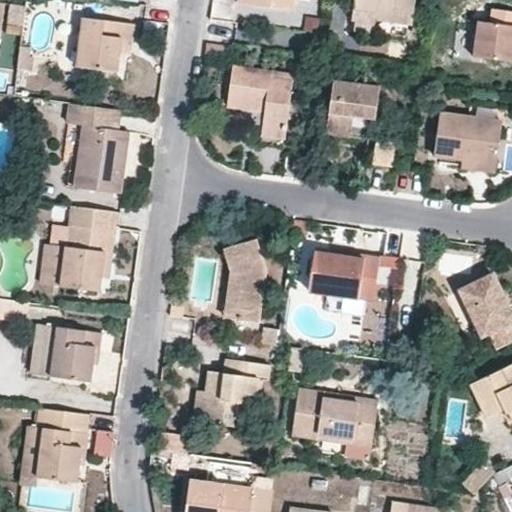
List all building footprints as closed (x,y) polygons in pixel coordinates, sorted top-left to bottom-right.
[(295,12),(296,0),(241,0),(240,5),(295,12)] [(356,0),(356,6),(414,14),(416,0),(356,0)] [(356,6),(355,15),(413,23),(414,14),(356,6)] [(475,57),(511,61),(511,11),(493,9),(491,22),(479,21),(475,57)] [(118,71),(120,57),(121,46),(131,47),(134,24),(86,18),(80,66),(118,71)] [(467,56),(475,57),(479,21),(471,20),(467,56)] [(234,47),(208,44),(207,54),(233,57),(234,47)] [(33,57),(28,57),(29,47),(21,46),(19,69),(32,70),(33,57)] [(131,47),(121,46),(120,57),(130,58),(131,47)] [(235,67),(230,104),(254,109),(267,111),(264,134),(286,137),(294,81),(273,78),(273,72),(235,67)] [(381,86),(336,80),(329,125),(353,129),(355,117),(363,118),(376,119),(381,86)] [(120,110),(73,104),(70,124),(85,125),(76,187),(119,193),(123,169),(121,169),(124,146),(129,147),(130,130),(119,129),(120,110)] [(498,161),(503,122),(470,117),(441,113),(435,156),(452,158),(463,160),(464,157),(498,161)] [(329,125),(328,133),(352,137),(353,129),(329,125)] [(285,145),(286,137),(264,134),(262,142),(285,145)] [(375,164),(393,166),(396,144),(378,140),(375,164)] [(496,173),(498,161),(464,157),(463,160),(462,168),(496,173)] [(115,232),(117,213),(71,207),(69,227),(115,232)] [(295,220),(293,233),(309,235),(311,222),(295,220)] [(62,285),(100,291),(103,272),(110,272),(115,232),(69,227),(56,225),(54,245),(67,247),(62,285)] [(234,282),(240,286),(236,318),(260,321),(267,269),(258,239),(224,248),(231,273),(234,282)] [(54,245),(47,244),(42,283),(62,285),(67,247),(54,245)] [(310,291),(328,294),(366,300),(374,301),(379,267),(381,256),(348,252),(347,256),(338,255),(317,252),(310,291)] [(381,256),(379,267),(399,270),(401,259),(381,256)] [(225,317),(236,318),(240,286),(234,282),(231,273),(225,317)] [(500,291),(491,274),(458,290),(481,336),(489,333),(497,349),(511,340),(511,314),(505,302),(500,291)] [(511,298),(507,288),(500,291),(505,302),(511,298)] [(40,325),(33,374),(92,382),(96,351),(85,348),(87,331),(40,325)] [(264,344),(279,346),(280,329),(266,328),(264,344)] [(293,348),(290,370),(315,374),(316,363),(312,362),(313,350),(293,348)] [(240,361),(228,359),(225,373),(238,374),(240,361)] [(203,422),(243,427),(248,394),(256,395),(258,379),(267,380),(270,365),(240,361),(238,374),(225,373),(210,371),(207,390),(203,422)] [(504,409),(511,421),(511,420),(511,363),(471,383),(488,417),(504,409)] [(207,390),(199,389),(194,420),(203,422),(207,390)] [(363,397),(362,402),(352,401),(340,399),(341,395),(300,390),(294,434),(348,442),(371,446),(379,400),(363,397)] [(88,433),(29,426),(23,475),(78,483),(83,449),(85,449),(88,433)] [(109,458),(111,431),(94,430),(91,456),(109,458)] [(348,442),(347,454),(370,457),(371,446),(348,442)] [(494,474),(483,463),(463,483),(474,494),(482,487),(494,474)] [(511,464),(494,473),(494,474),(506,497),(511,494),(511,492),(508,483),(511,480),(511,464)] [(253,489),(227,486),(191,481),(187,511),(270,511),(273,492),(253,489)] [(274,485),(254,482),(253,489),(273,492),(274,485)]
